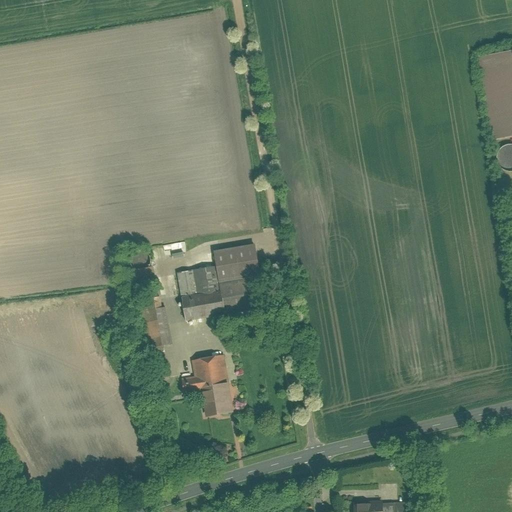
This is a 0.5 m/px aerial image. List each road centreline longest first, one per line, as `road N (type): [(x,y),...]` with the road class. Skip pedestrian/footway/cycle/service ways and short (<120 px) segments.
road 1 (track): [(236,0),(274,231)]
road 2 (unclassified): [(274,231),(314,454)]
road 3 (tertiary): [(511,407),(314,454)]
road 4 (tertiary): [(314,454),(129,511)]
road 5 (unknown): [(163,379),(298,359)]
